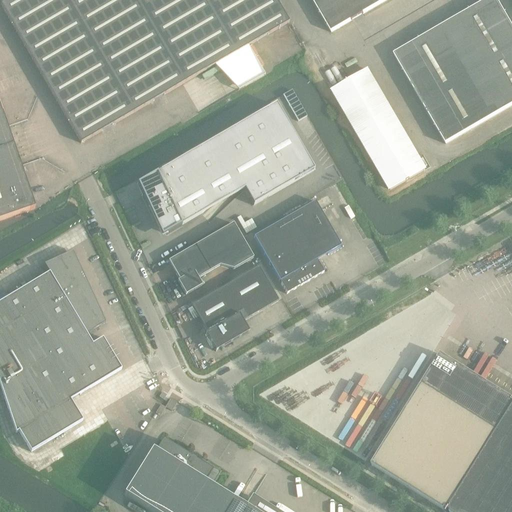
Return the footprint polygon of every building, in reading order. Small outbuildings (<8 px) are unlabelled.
[(9,0),(0,5),(81,144),(288,24),(274,0),(9,0)] [(312,0),(331,33),(353,21),(366,13),(388,0),(312,0)] [(511,25),(497,0),(488,0),(394,55),(446,145),(511,106),(511,25)] [(367,70),(332,91),(390,191),(425,170),(367,70)] [(142,196),(148,209),(148,210),(162,239),(167,236),(167,235),(244,191),(253,206),(314,171),(276,105),(160,172),(157,174),(149,178),(136,185),(142,197),(142,196)] [(0,221),(35,210),(0,108),(0,221)] [(341,247),(315,202),(254,238),(287,295),(324,273),(318,262),(318,263),(317,261),(341,247)] [(233,224),(168,262),(179,281),(178,282),(186,296),(202,286),(198,279),(220,267),(233,271),(253,259),(233,224)] [(49,273),(0,303),(0,385),(16,434),(19,432),(31,453),(83,421),(71,401),(122,370),(103,339),(93,345),(87,335),(106,324),(86,280),(82,282),(79,275),(82,272),(79,265),(73,252),(44,265),(49,273)] [(259,268),(192,306),(208,333),(206,335),(216,352),(249,333),(243,322),(279,302),(259,268)] [(372,466),(385,474),(444,511),(446,509),(448,511),(447,511),(448,511),(449,511),(450,511),(511,511),(511,402),(511,399),(441,355),(372,466)] [(152,451),(124,497),(125,497),(148,511),(276,511),(252,497),(245,509),(237,504),(211,488),(221,472),(198,458),(199,457),(196,454),(195,456),(189,453),(187,456),(163,441),(155,453),(152,451)]
